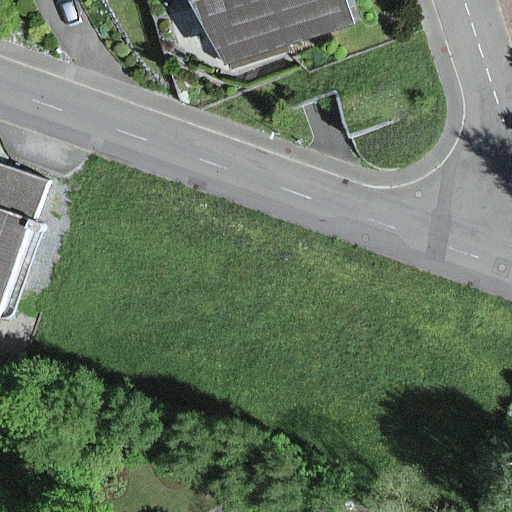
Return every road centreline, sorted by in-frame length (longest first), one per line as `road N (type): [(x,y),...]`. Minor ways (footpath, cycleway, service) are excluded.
road 1 (residential): [(0,88),(497,262)]
road 2 (residential): [(497,262),(511,168),(465,0)]
